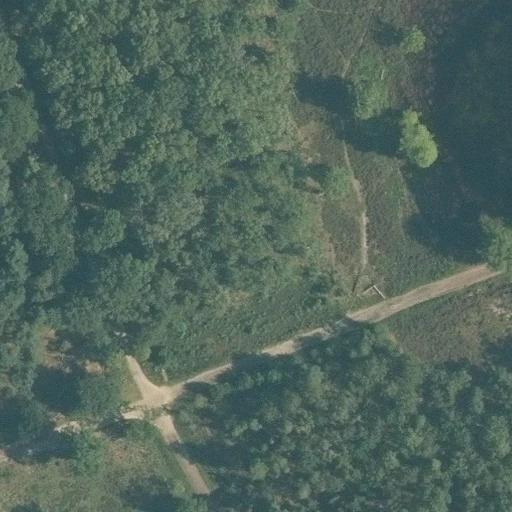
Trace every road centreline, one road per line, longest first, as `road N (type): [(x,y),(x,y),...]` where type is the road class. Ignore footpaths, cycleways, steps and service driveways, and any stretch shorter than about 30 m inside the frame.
road 1 (track): [(146,399),(5,0)]
road 2 (track): [(511,261),(146,399)]
road 3 (track): [(146,399),(0,454)]
